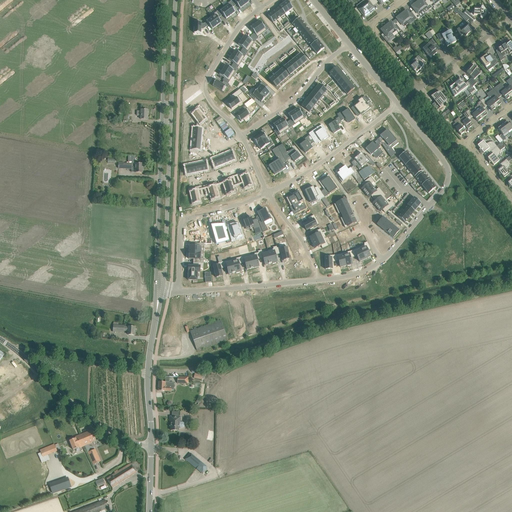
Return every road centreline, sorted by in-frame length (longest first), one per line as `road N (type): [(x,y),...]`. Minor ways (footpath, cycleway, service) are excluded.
road 1 (tertiary): [(162,291),(176,0)]
road 2 (tertiary): [(166,0),(156,291)]
road 3 (residential): [(398,103),(446,163),(446,183),(380,260),(317,280)]
road 4 (unclassified): [(150,445),(102,432),(0,339)]
road 5 (residential): [(241,136),(207,99),(204,82),(240,24),(272,0)]
road 6 (residential): [(267,192),(181,221),(178,291)]
road 7 (residential): [(398,103),(267,192)]
road 8 (residential): [(317,280),(178,291)]
road 9 (residential): [(511,200),(465,142),(511,106)]
road 10 (residential): [(418,88),(370,26),(403,0)]
